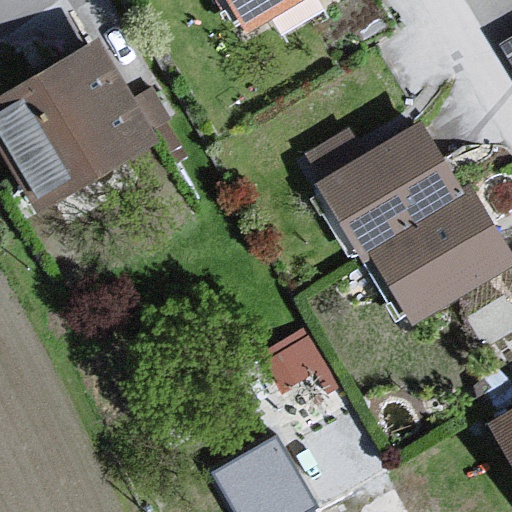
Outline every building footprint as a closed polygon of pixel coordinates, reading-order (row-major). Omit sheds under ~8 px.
[(226,0),(248,36),(311,0),(226,0)] [(511,39),(502,46),(511,62),(511,39)] [(101,44),(0,103),(0,150),(39,217),(161,145),(153,131),(134,99),(101,44)] [(153,88),(134,99),(153,131),(172,120),(153,88)] [(324,186),(319,189),(363,262),(371,258),(468,199),(424,126),(368,159),(324,186)] [(306,156),(324,186),(368,159),(351,130),(306,156)] [(468,199),(371,258),(414,329),(511,270),(511,254),(476,195),(468,199)] [(307,329),(263,355),(284,392),(328,366),(307,329)] [(511,416),(490,429),(511,466),(511,416)] [(274,511),(296,511),(291,503),(274,511)]
